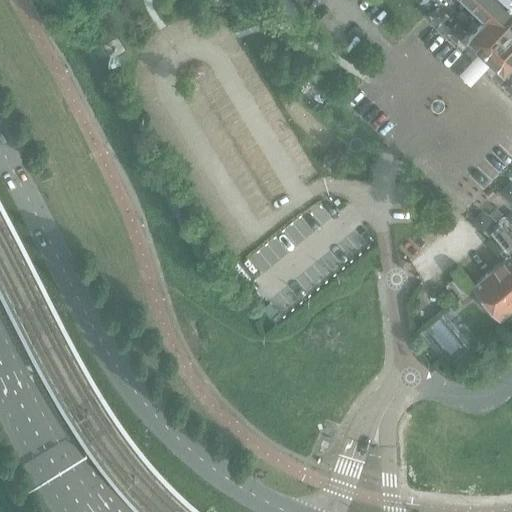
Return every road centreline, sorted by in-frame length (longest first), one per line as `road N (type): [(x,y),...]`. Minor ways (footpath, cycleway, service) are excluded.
road 1 (secondary): [(296,511),(196,458),(136,397),(0,154)]
road 2 (secondary): [(0,339),(98,511)]
